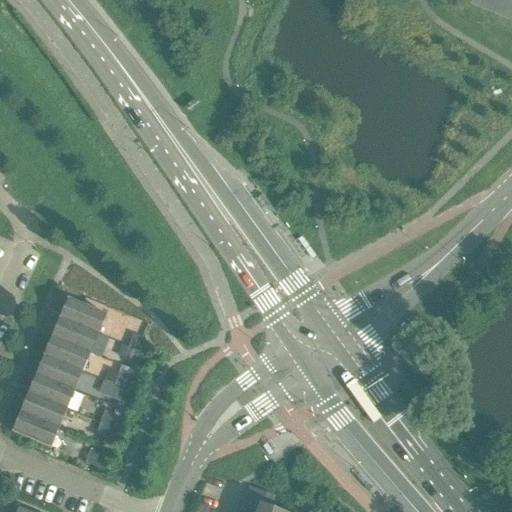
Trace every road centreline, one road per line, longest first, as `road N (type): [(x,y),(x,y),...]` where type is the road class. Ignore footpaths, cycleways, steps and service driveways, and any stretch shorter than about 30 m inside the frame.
road 1 (primary): [(236,232),(64,0)]
road 2 (primary): [(461,511),(340,353)]
road 3 (primary): [(312,373),(427,511)]
road 4 (residential): [(138,511),(0,456)]
road 5 (primary): [(325,334),(281,274),(236,232)]
road 6 (primary): [(236,232),(298,351)]
road 7 (unclassified): [(298,351),(236,392),(203,440)]
road 8 (unclassified): [(203,440),(312,373)]
road 9 (residential): [(423,276),(511,194)]
